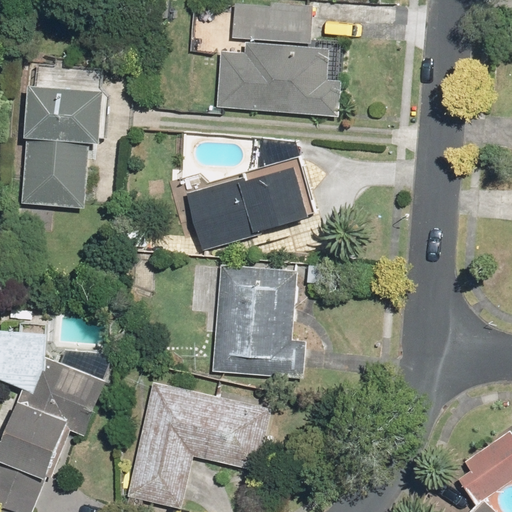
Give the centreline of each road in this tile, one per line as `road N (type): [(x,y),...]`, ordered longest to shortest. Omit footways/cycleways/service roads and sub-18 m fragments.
road 1 (residential): [(426,355),(451,0)]
road 2 (residential): [(352,511),(392,460),(426,355)]
